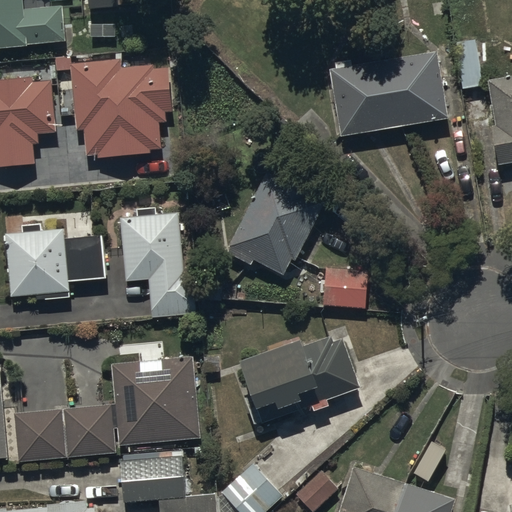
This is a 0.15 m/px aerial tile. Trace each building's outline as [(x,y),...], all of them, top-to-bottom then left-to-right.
[(64,13),(25,16),(23,0),(0,0),(0,59),(1,59),(1,52),(67,47),(64,13)] [(117,0),(90,0),(91,13),(118,12),(117,0)] [(113,21),(88,22),(89,41),(114,40),(113,21)] [(477,41),(457,43),(464,93),(484,90),(477,41)] [(440,57),(355,72),(330,77),(344,143),(452,124),(440,57)] [(57,76),(73,75),(78,136),(85,135),(87,161),(97,160),(98,164),(152,159),(152,155),(164,154),(162,129),(167,129),(166,117),(173,116),(169,71),(154,72),(154,70),(123,73),(122,63),(79,67),(78,58),(55,60),(57,76)] [(511,83),(490,87),(499,132),(495,133),(502,170),(511,168),(511,83)] [(0,171),(36,169),(35,149),(40,149),(39,138),(57,137),(54,85),(34,86),(34,84),(0,86),(0,171)] [(253,270),(257,266),(284,281),(293,265),(297,267),(328,209),(315,203),(319,195),(290,179),(286,187),(269,178),(227,255),(253,270)] [(181,218),(159,219),(158,208),(136,210),(137,221),(121,223),(127,287),(151,285),(154,323),(199,319),(195,276),(186,277),(181,218)] [(23,231),(24,237),(7,238),(9,276),(13,276),(14,301),(36,300),(36,304),(70,302),(69,285),(107,283),(104,241),(66,243),(66,234),(44,236),(43,230),(23,231)] [(370,273),(327,272),(326,309),(369,310),(370,273)] [(255,399),(247,402),(258,431),(290,420),(289,418),(314,409),(317,416),(331,411),(328,404),(362,393),(346,347),(335,351),(332,343),(245,374),(255,399)] [(115,409),(118,450),(203,444),(197,362),(113,367),(115,409)] [(0,464),(9,464),(1,368),(0,367),(0,464)] [(118,450),(115,409),(65,414),(68,463),(118,459),(118,450)] [(68,463),(65,414),(17,419),(20,466),(68,463)] [(184,455),(123,459),(125,505),(160,504),(160,511),(216,511),(216,498),(186,500),(184,455)] [(253,468),(219,502),(220,511),(271,511),(284,499),(253,468)] [(462,511),(464,507),(356,473),(343,511),(462,511)] [(319,511),(340,493),(322,474),(296,498),(309,511),(319,511)]
